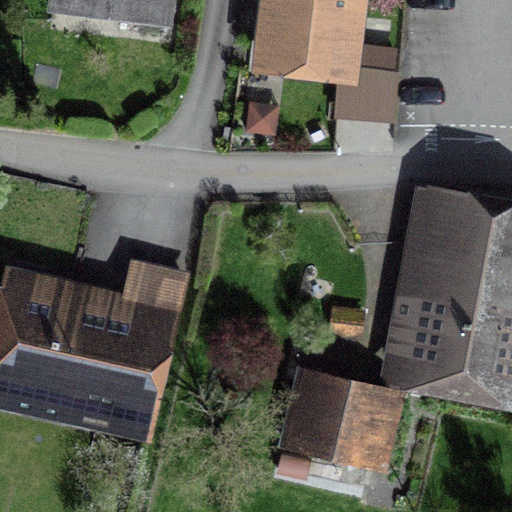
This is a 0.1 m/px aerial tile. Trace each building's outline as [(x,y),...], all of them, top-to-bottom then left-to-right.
[(175,0),(53,0),(52,11),(172,28),(175,0)] [(402,54),(379,54),(386,0),(277,0),(266,83),(341,93),(343,127),(402,129),(402,54)] [(511,187),(471,180),(416,180),(377,381),(511,406),(511,187)] [(0,367),(0,378),(152,412),(181,279),(132,269),(120,323),(15,300),(0,367)] [(417,398),(300,370),(280,451),(397,479),(417,398)]
